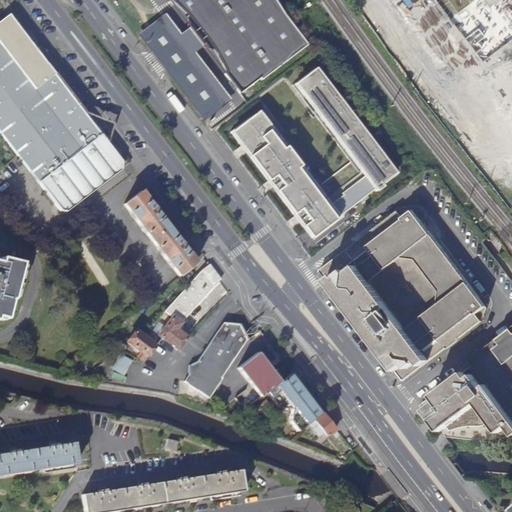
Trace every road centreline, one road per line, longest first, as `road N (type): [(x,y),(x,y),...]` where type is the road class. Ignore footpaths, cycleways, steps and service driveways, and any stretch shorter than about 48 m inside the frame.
road 1 (primary): [(41,0),(438,511)]
road 2 (primary): [(473,511),(78,0)]
